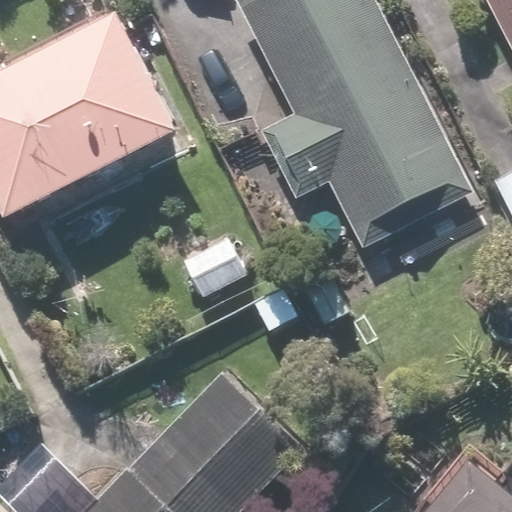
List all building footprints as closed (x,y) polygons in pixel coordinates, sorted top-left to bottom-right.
[(268,133),(303,202),(335,186),(366,248),(480,191),(383,0),(240,0),(300,117),(268,133)] [(511,0),(492,0),(511,39),(511,0)] [(0,170),(23,217),(193,133),(136,17),(0,84),(0,170)] [(236,236),(188,262),(210,301),(257,275),(236,236)] [(323,329),(358,311),(330,255),(294,272),(323,329)] [(247,511),(305,451),(225,374),(93,511),(247,511)] [(511,458),(511,407),(487,439),(511,458)] [(511,511),(511,483),(482,457),(434,511),(511,511)]
